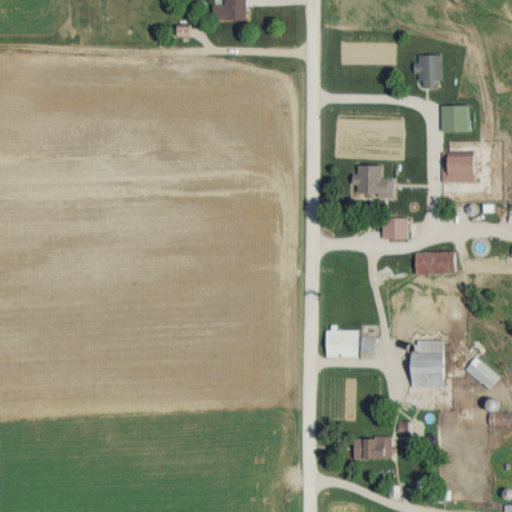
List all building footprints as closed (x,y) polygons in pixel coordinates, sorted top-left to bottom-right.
[(228,0),(229,5),(213,5),(213,20),(252,20),(252,0),(228,0)] [(180,36),(197,36),(197,28),(180,28),(180,36)] [(445,55),(417,55),(417,86),(445,86),(445,55)] [(162,72),(183,72),(183,58),(162,58),(162,72)] [(473,132),(472,105),(445,105),(445,132),(473,132)] [(484,182),(484,153),(444,153),(444,182),(484,182)] [(386,165),(356,165),(356,198),(386,199),(386,165)] [(386,239),(411,239),(411,218),(386,218),(386,239)] [(417,252),(417,274),(460,274),(460,252),(417,252)] [(338,331),(338,326),(329,326),(329,358),(378,358),(378,337),(362,337),(362,331),(338,331)] [(418,389),(451,389),(452,342),(433,342),(433,345),(419,345),(418,389)] [(503,378),(479,358),(468,370),(492,391),(503,378)] [(396,459),(395,437),(370,437),(370,460),(396,459)]
